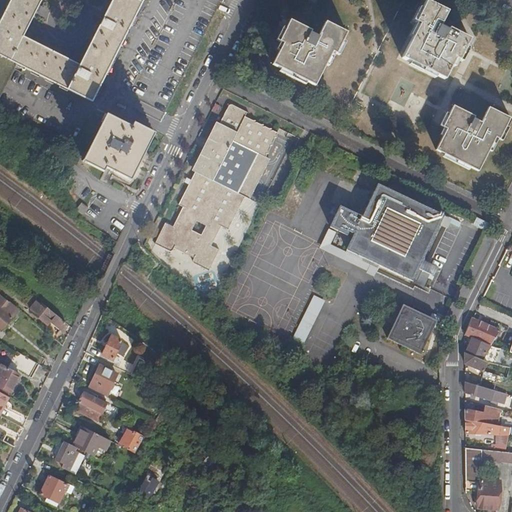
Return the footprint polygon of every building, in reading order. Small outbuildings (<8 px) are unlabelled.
[(10,0),(0,21),(0,57),(16,65),(95,105),(148,0),(115,0),(82,67),(23,37),(36,10),(41,0),(10,0)] [(441,27),(447,13),(438,7),(427,1),(416,22),(419,24),(402,58),(449,82),(459,61),(456,59),(462,46),(466,48),(470,40),(449,29),(448,31),(441,27)] [(291,20),(286,29),(290,31),(283,43),(273,65),(315,86),(332,52),(337,55),(348,33),(326,22),(318,37),(310,33),(312,31),(291,20)] [(290,31),(286,29),(279,42),(283,43),(290,31)] [(459,61),(466,48),(462,46),(456,59),(459,61)] [(0,97),(16,65),(0,57),(0,97)] [(240,193),(256,201),(262,190),(288,139),(292,141),(296,135),(283,128),(275,124),(273,129),(268,126),(268,124),(265,125),(262,123),(260,123),(260,120),(257,121),(253,119),(252,119),(252,116),(250,117),(241,113),(243,108),(228,100),(227,100),(226,101),(223,107),(276,140),(261,170),(214,124),(212,128),(215,130),(199,161),(196,159),(175,200),(179,202),(169,222),(161,218),(151,239),(166,247),(167,246),(169,242),(190,253),(188,257),(188,258),(203,266),(214,245),(207,242),(217,222),(223,225),(240,193)] [(453,106),(449,115),(452,117),(446,130),(435,151),(478,172),(495,138),(499,140),(510,119),(489,108),(481,123),(473,119),(474,117),(453,106)] [(223,107),(214,124),(261,170),(276,140),(223,107)] [(132,184),(154,136),(100,112),(78,160),(132,184)] [(452,117),(449,115),(442,128),(446,130),(452,117)] [(192,158),(196,159),(199,161),(215,130),(212,128),(208,127),(192,158)] [(413,280),(423,261),(440,226),(443,220),(444,217),(379,185),(361,221),(356,219),(358,214),(355,212),(341,206),(331,226),(348,235),(351,230),(355,232),(347,249),(413,281),(413,280)] [(88,208),(81,204),(76,211),(83,216),(88,208)] [(446,230),(449,223),(443,220),(440,226),(446,230)] [(338,232),(330,228),(320,247),(366,270),(366,272),(375,276),(379,267),(332,244),(338,232)] [(413,280),(421,284),(427,273),(432,275),(436,267),(423,261),(413,280)] [(17,312),(0,295),(0,329),(1,330),(17,312)] [(304,346),(325,303),(314,297),(293,340),(304,346)] [(59,330),(64,324),(33,298),(28,303),(33,307),(29,311),(46,326),(50,322),(59,330)] [(436,322),(403,305),(387,338),(420,354),(436,322)] [(472,318),(464,336),(472,339),(491,346),(501,330),(473,319),(472,318)] [(103,355),(112,359),(121,341),(112,336),(103,355)] [(486,362),(494,364),(496,357),(487,353),(491,346),(472,339),(466,353),(486,362)] [(39,364),(39,365),(43,358),(30,350),(26,357),(39,364)] [(26,357),(16,351),(8,364),(31,378),(39,364),(26,357)] [(477,385),(492,390),(496,376),(497,376),(505,378),(508,367),(494,364),(486,362),(466,353),(464,353),(465,364),(473,368),(481,371),(477,385)] [(112,365),(115,360),(112,359),(103,355),(100,359),(112,365)] [(112,365),(122,370),(124,365),(115,360),(112,365)] [(0,367),(0,391),(7,396),(9,391),(10,391),(15,382),(19,375),(19,374),(1,365),(0,367)] [(89,388),(106,397),(117,374),(100,366),(89,388)] [(152,369),(149,367),(148,366),(138,377),(142,381),(152,369)] [(464,382),(465,393),(483,398),(483,397),(501,404),(505,393),(492,390),(477,385),(464,382)] [(80,403),(102,414),(107,403),(85,392),(79,403),(80,403)] [(98,422),(102,414),(80,403),(76,411),(98,422)] [(465,410),(465,420),(494,425),(494,422),(491,422),(492,419),(483,418),(484,413),(465,410)] [(465,420),(465,434),(490,435),(490,432),(500,434),(508,435),(509,433),(510,428),(494,425),(465,420)] [(83,427),(77,438),(73,446),(76,447),(91,455),(92,456),(97,446),(106,451),(110,441),(83,427)] [(135,453),(146,436),(128,428),(119,446),(135,453)] [(499,442),(507,443),(508,435),(500,434),(499,442)] [(73,446),(72,446),(65,443),(56,460),(64,464),(62,468),(69,471),(78,453),(74,451),(76,447),(73,446)] [(101,460),(106,451),(97,446),(92,456),(101,460)] [(465,481),(482,483),(481,460),(476,460),(476,450),(465,449),(465,481)] [(476,460),(481,460),(490,461),(492,451),(476,450),(476,460)] [(511,453),(492,451),(490,461),(511,463),(511,453)] [(68,485),(49,476),(40,494),(47,498),(52,500),(59,503),(68,485)] [(148,500),(156,487),(144,479),(136,492),(148,500)] [(465,481),(465,491),(475,491),(475,500),(479,500),(478,508),(497,510),(499,484),(482,483),(465,481)]
